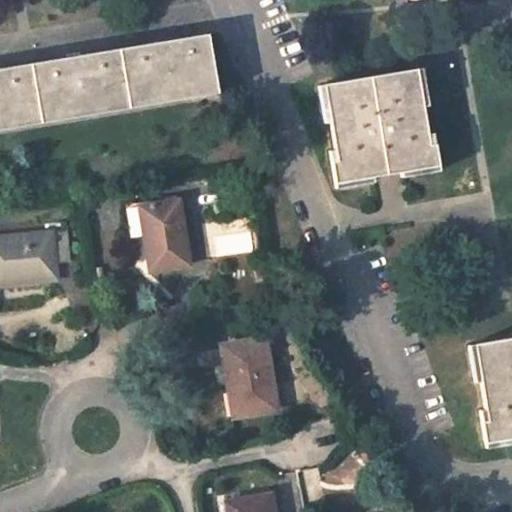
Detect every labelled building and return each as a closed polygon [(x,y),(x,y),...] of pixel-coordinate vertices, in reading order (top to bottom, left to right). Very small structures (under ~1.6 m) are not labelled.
[(0,68),(0,124),(215,88),(206,34),(0,68)] [(415,70),(324,85),(336,161),(331,162),(334,184),(379,177),(405,172),(438,167),(434,144),(428,145),(415,70)] [(177,201),(138,207),(149,273),(189,267),(177,201)] [(65,230),(0,236),(0,286),(52,281),(51,264),(56,263),(68,262),(65,230)] [(511,338),(473,345),(487,421),(480,423),(484,444),(511,438),(511,338)] [(264,340),(221,346),(224,367),(232,366),(234,379),(226,380),(232,418),(275,411),(264,340)] [(232,366),(224,367),(226,380),(234,379),(232,366)] [(272,511),(270,495),(224,502),(225,511),(272,511)]
